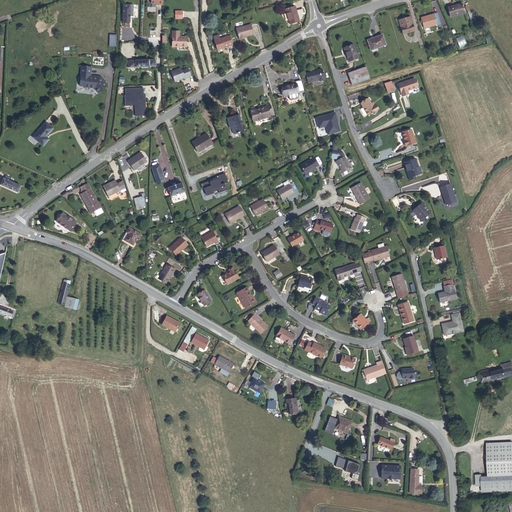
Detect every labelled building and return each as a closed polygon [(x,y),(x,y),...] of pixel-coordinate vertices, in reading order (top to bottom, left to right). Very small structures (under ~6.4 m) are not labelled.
[(451,16),(466,13),(464,3),(449,7),(451,16)] [(123,5),(123,21),(130,21),(130,16),(133,16),(133,5),(123,5)] [(296,11),(295,6),(292,7),(287,9),(285,9),(290,24),(299,21),(299,20),(302,19),(304,12),(303,9),(296,11)] [(176,11),(176,19),(183,19),(184,11),(176,11)] [(399,33),(410,30),(406,18),(396,20),(399,33)] [(423,31),(441,27),(439,18),(421,22),(423,31)] [(236,28),(239,40),(244,38),(244,37),(246,37),(254,34),(251,24),(236,28)] [(179,31),(172,31),(172,46),(186,47),(186,37),(179,37),(179,31)] [(369,47),(384,43),(382,34),(367,38),(369,47)] [(220,39),(219,35),(215,36),(214,38),(215,41),(214,41),(217,49),(224,47),(224,48),(232,45),(229,36),(220,39)] [(456,40),(461,48),(467,44),(463,36),(456,40)] [(347,60),(357,57),(354,45),(344,48),(347,60)] [(93,76),(91,76),(92,67),(81,66),(80,76),(81,76),(81,79),(79,79),(79,82),(80,83),(80,86),(85,86),(84,87),(94,88),(98,93),(107,86),(99,77),(97,76),(96,77),(93,77),(93,76)] [(350,87),(369,80),(367,72),(364,67),(346,74),(350,87)] [(181,68),(171,72),(175,82),(184,78),(184,79),(191,76),(188,69),(182,71),(181,68)] [(321,69),(306,74),(308,83),(319,79),(319,81),(324,80),(321,69)] [(402,90),(413,87),(411,79),(394,84),(398,96),(403,94),(402,90)] [(287,86),(282,87),(284,95),(289,94),(290,98),(291,99),(297,98),(298,97),(297,92),(304,91),(301,81),(296,82),(296,84),(289,86),(287,86)] [(392,81),(384,84),(387,94),(395,91),(392,81)] [(136,111),(136,116),(146,116),(146,111),(145,111),(144,102),(144,99),(146,99),(145,94),(144,94),(143,88),(125,89),(125,95),(124,95),(125,106),(131,106),(131,104),(137,104),(137,111),(136,111)] [(358,103),(365,115),(373,111),(374,110),(372,106),(370,106),(369,103),(366,99),(358,103)] [(254,121),(270,116),(267,106),(251,111),(254,121)] [(340,131),(335,112),(317,117),(316,119),(318,127),(320,128),(325,127),(326,128),(328,134),(340,131)] [(229,125),(231,125),(232,128),(234,134),(244,131),(239,115),(227,118),(229,125)] [(46,122),(32,137),(43,146),(49,139),(46,137),(53,129),(46,122)] [(199,148),(200,150),(212,143),(207,134),(192,143),(196,150),(199,148)] [(407,147),(403,134),(394,137),(397,145),(398,150),(407,147)] [(338,153),(334,152),(333,159),(334,159),(335,161),(333,162),(338,170),(335,171),(338,175),(348,169),(338,153)] [(119,165),(122,171),(125,169),(128,173),(141,165),(134,154),(119,165)] [(310,159),(295,166),(300,176),(307,172),(308,173),(312,171),(311,168),(314,167),(310,159)] [(415,159),(404,162),(410,180),(415,178),(415,176),(421,173),(419,167),(418,167),(415,159)] [(153,167),(146,169),(151,185),(158,182),(153,167)] [(210,182),(209,181),(200,184),(202,189),(204,188),(207,196),(214,193),(213,192),(218,190),(219,193),(227,190),(225,183),(228,182),(225,173),(217,176),(218,179),(210,182)] [(1,185),(17,193),(19,187),(8,181),(10,178),(5,176),(1,185)] [(357,183),(346,189),(356,206),(366,200),(357,183)] [(109,184),(96,190),(101,200),(114,194),(121,190),(118,184),(111,187),(109,184)] [(443,196),(446,205),(456,201),(450,184),(440,187),(442,193),(443,193),(443,195),(443,196)] [(177,185),(165,189),(167,197),(180,192),(177,185)] [(285,185),(272,191),(276,200),(289,193),(285,185)] [(80,188),(71,194),(88,215),(97,209),(80,188)] [(263,199),(250,206),(255,216),(268,208),(263,199)] [(137,200),(129,202),(131,212),(140,210),(137,200)] [(418,206),(413,210),(422,222),(431,214),(422,203),(420,204),(418,206)] [(239,206),(225,214),(230,223),(244,215),(239,206)] [(68,221),(57,215),(52,224),(63,230),(68,221)] [(363,220),(354,217),(347,231),(357,235),(363,220)] [(317,224),(312,223),(309,231),(314,232),(315,231),(327,235),(329,227),(317,223),(317,224)] [(212,231),(201,238),(206,247),(214,242),(215,243),(218,241),(212,231)] [(137,241),(123,233),(120,238),(123,240),(120,246),(129,251),(132,245),(135,246),(137,241)] [(296,233),(283,240),(288,249),(301,242),(296,233)] [(181,237),(169,248),(176,255),(188,245),(181,237)] [(440,242),(430,244),(432,257),(442,254),(440,242)] [(383,247),(381,248),(380,244),(374,246),(375,250),(368,253),(359,257),(361,264),(367,262),(367,263),(371,262),(371,263),(387,257),(383,247)] [(270,248),(257,255),(263,264),(275,257),(270,248)] [(166,283),(171,276),(170,276),(171,274),(172,274),(175,269),(166,264),(158,279),(166,283)] [(340,268),(334,270),(338,280),(343,278),(343,277),(357,273),(357,272),(354,264),(340,269),(340,268)] [(226,275),(219,279),(223,287),(235,280),(230,271),(225,273),(226,275)] [(405,297),(398,275),(389,278),(396,300),(405,297)] [(300,278),(296,288),(301,290),(301,289),(307,291),(310,281),(305,279),(300,278)] [(64,305),(66,297),(70,281),(64,280),(58,303),(64,305)] [(452,286),(452,284),(444,286),(445,293),(443,293),(443,292),(438,293),(440,302),(456,299),(454,290),(453,290),(452,286)] [(205,290),(198,294),(204,305),(211,302),(205,290)] [(244,290),(233,296),(241,311),(252,305),(244,290)] [(66,297),(64,305),(65,305),(64,307),(76,310),(78,300),(66,297)] [(322,304),(312,299),(309,305),(312,307),(311,310),(317,313),(316,314),(322,317),(327,308),(321,305),(322,304)] [(405,304),(396,306),(399,316),(398,317),(400,326),(410,323),(405,304)] [(0,306),(0,312),(13,318),(15,313),(0,306)] [(442,326),(444,335),(457,332),(463,331),(459,313),(458,314),(453,315),(451,315),(453,322),(448,323),(448,324),(442,326)] [(358,331),(366,324),(363,321),(358,315),(350,321),(358,331)] [(180,323),(167,316),(162,326),(175,333),(180,323)] [(265,328),(251,316),(247,321),(245,323),(258,335),(265,328)] [(188,345),(197,329),(192,327),(184,342),(188,345)] [(281,328),(276,336),(281,340),(282,339),(289,343),(293,335),(281,328)] [(210,341),(196,334),(191,343),(205,351),(210,341)] [(410,338),(400,341),(403,352),(402,352),(404,357),(415,354),(410,338)] [(321,358),(325,348),(314,342),(313,344),(308,342),(304,350),(321,358)] [(184,353),(187,346),(182,343),(179,350),(184,353)] [(342,355),(340,364),(352,368),(355,359),(342,355)] [(217,359),(214,364),(221,368),(219,372),(227,376),(234,364),(219,356),(217,359)] [(368,368),(363,370),(364,372),(366,378),(367,380),(386,374),(381,361),(376,363),(377,365),(370,368),(368,369),(368,368)] [(482,375),(480,376),(482,383),(511,374),(511,371),(511,368),(511,367),(511,366),(511,362),(501,365),(502,370),(499,371),(494,372),(493,370),(491,371),(491,369),(481,372),(482,375)] [(401,369),(401,371),(398,372),(397,374),(397,377),(399,379),(409,378),(409,379),(414,378),(413,368),(401,369)] [(254,377),(248,387),(259,393),(265,384),(254,377)] [(226,388),(237,394),(240,389),(229,382),(226,388)] [(296,398),(286,400),(287,404),(287,406),(288,414),(298,412),(296,398)] [(338,416),(334,428),(347,433),(352,421),(338,416)] [(381,438),(379,445),(391,449),(395,440),(390,439),(390,441),(381,438)] [(486,475),(499,475),(499,482),(480,482),(480,490),(511,490),(511,470),(511,441),(487,441),(486,475)] [(357,475),(360,465),(338,457),(335,466),(345,469),(344,471),(353,473),(351,478),(357,479),(358,475),(357,475)] [(389,467),(389,465),(382,465),(381,478),(400,479),(400,466),(393,466),(393,467),(389,467)] [(421,469),(411,469),(410,495),(424,495),(424,485),(420,485),(421,469)] [(474,482),(480,482),(499,482),(499,475),(486,475),(479,475),(479,470),(474,470),(474,482)]
